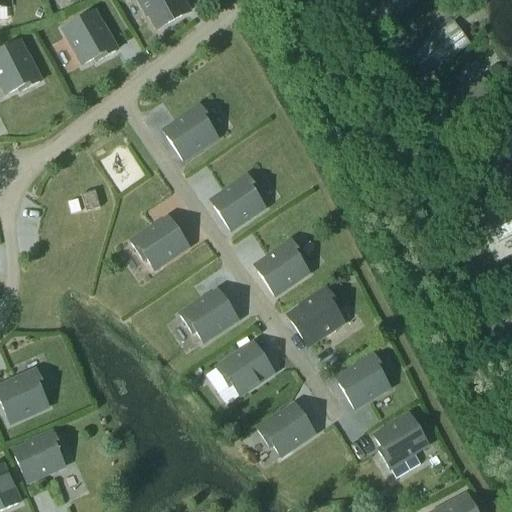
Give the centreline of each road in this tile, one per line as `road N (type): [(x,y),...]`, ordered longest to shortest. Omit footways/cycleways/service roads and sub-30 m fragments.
road 1 (unclassified): [(120,100),(357,443)]
road 2 (unclassified): [(336,0),(371,51),(423,99),(456,167),(488,316),(502,338)]
road 3 (residential): [(0,179),(120,100)]
road 4 (residential): [(0,324),(12,296),(14,245),(0,190)]
road 5 (residential): [(120,100),(226,19)]
